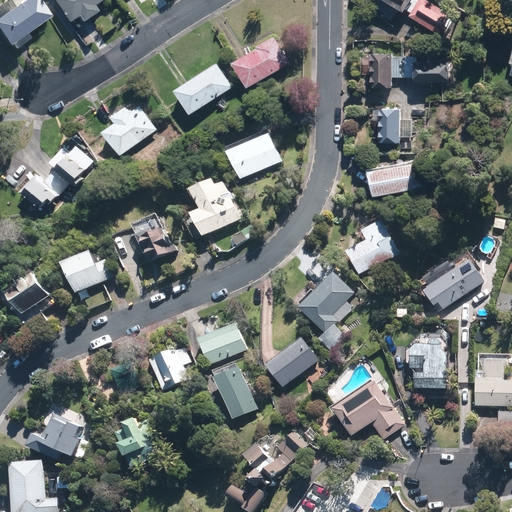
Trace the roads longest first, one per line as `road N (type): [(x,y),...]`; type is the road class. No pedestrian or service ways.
road 1 (residential): [(0,394),(54,353),(246,271),(302,223),(328,153),(330,0)]
road 2 (residential): [(43,101),(213,0)]
road 3 (unknown): [(276,511),(326,454),(387,466),(411,460)]
